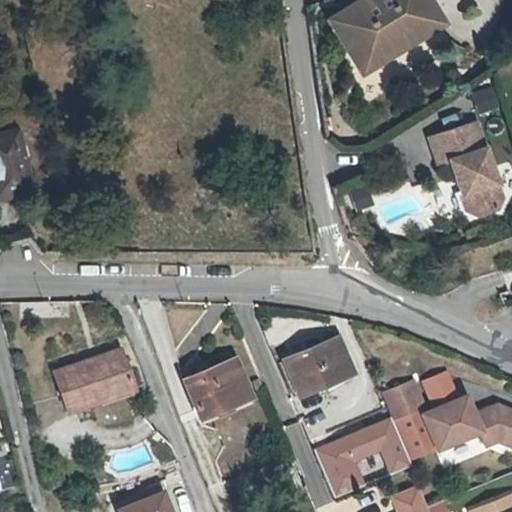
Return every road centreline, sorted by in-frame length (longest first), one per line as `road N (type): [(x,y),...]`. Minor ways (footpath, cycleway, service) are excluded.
road 1 (residential): [(0,280),(333,286)]
road 2 (residential): [(291,0),(333,286)]
road 3 (residential): [(333,286),(502,353)]
road 4 (unknown): [(0,349),(41,511)]
